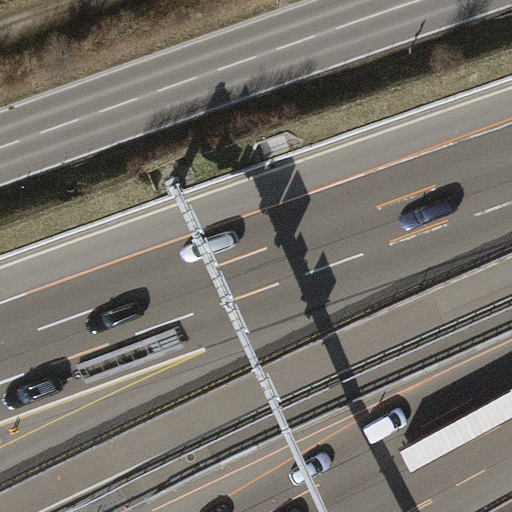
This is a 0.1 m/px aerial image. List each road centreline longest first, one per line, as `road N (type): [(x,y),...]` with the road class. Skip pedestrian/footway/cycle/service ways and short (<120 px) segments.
road 1 (motorway): [(511,255),(0,501)]
road 2 (secondary): [(0,148),(420,0)]
road 3 (motorway): [(511,167),(100,328)]
road 4 (motorway): [(304,511),(511,399)]
